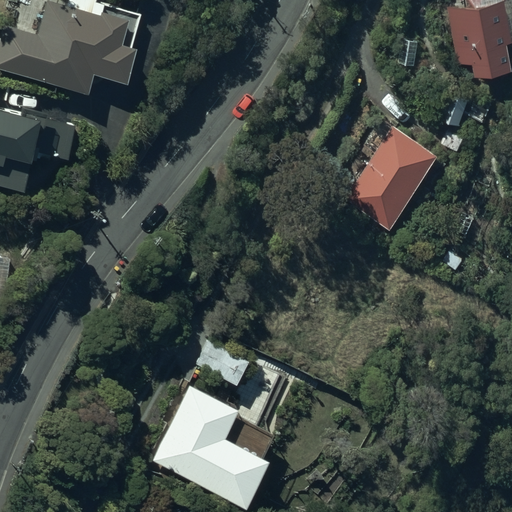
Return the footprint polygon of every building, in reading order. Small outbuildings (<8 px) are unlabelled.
[(88,71),(120,79),(136,10),(92,0),(64,0),(64,4),(48,0),(41,0),(34,30),(2,23),(0,30),(0,70),(83,90),(88,71)] [(471,97),(449,88),(438,114),(458,122),(457,126),(478,134),(491,102),(472,94),(471,97)] [(39,115),(40,108),(0,98),(0,183),(16,187),(24,155),(30,156),(50,161),(51,155),(63,158),(71,122),(39,115)] [(438,151),(392,121),(345,197),(389,226),(438,151)] [(291,249),(248,324),(324,367),(366,291),(291,249)] [(206,335),(193,361),(231,381),(244,356),(206,335)] [(233,407),(187,384),(149,459),(238,503),(261,455),(219,435),(233,407)]
